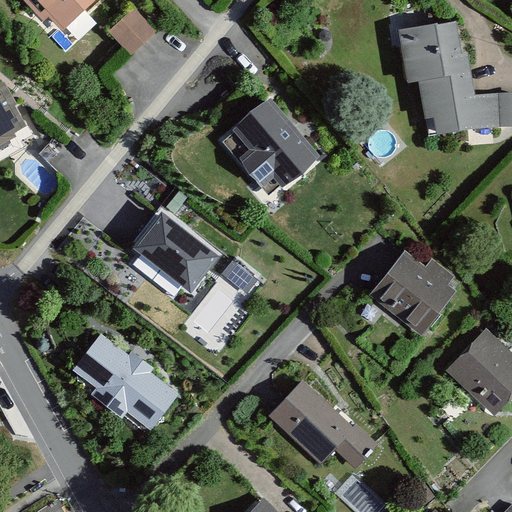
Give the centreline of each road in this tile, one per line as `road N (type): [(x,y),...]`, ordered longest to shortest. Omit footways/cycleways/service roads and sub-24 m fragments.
road 1 (residential): [(0,289),(247,0)]
road 2 (residential): [(379,247),(120,511)]
road 3 (residential): [(102,511),(0,332)]
